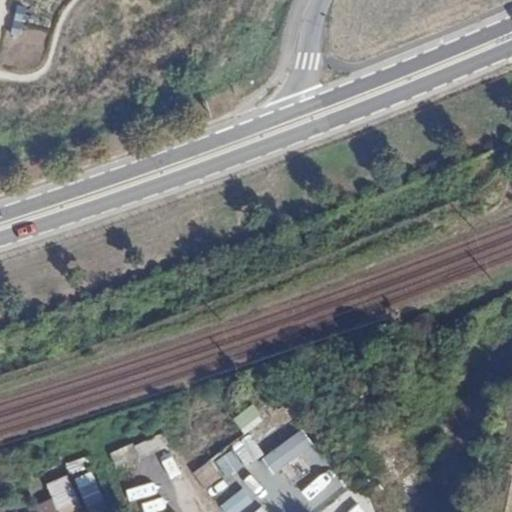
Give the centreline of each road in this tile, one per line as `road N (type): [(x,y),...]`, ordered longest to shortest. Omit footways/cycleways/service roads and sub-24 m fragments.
road 1 (secondary): [(0,238),(327,122),(511,46)]
road 2 (secondary): [(292,112),(0,214)]
road 3 (secondary): [(511,21),(292,112)]
